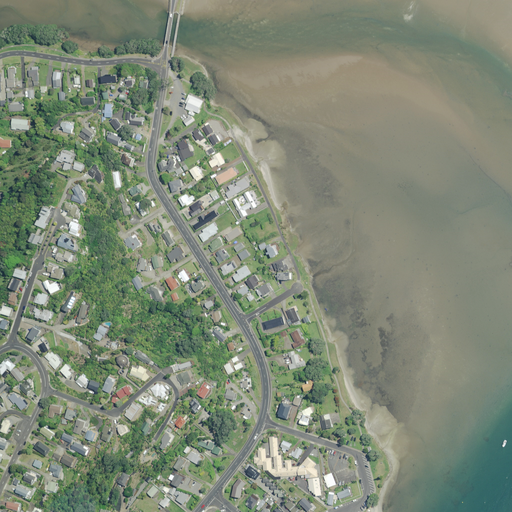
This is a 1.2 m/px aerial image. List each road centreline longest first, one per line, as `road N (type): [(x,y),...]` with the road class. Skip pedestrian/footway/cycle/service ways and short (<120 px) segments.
road 1 (primary): [(164,65),(151,178),(241,322)]
road 2 (residential): [(230,128),(298,281),(241,322)]
road 3 (residential): [(154,440),(175,401),(168,381),(156,379),(115,414),(44,389)]
road 4 (residential): [(0,56),(164,65)]
road 5 (unclassified): [(261,422),(360,456),(369,489),(361,506)]
